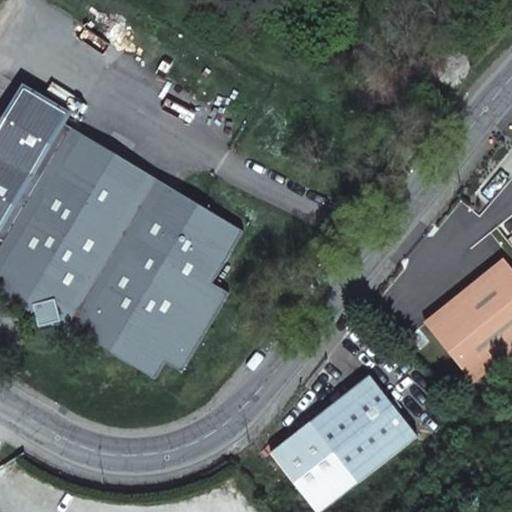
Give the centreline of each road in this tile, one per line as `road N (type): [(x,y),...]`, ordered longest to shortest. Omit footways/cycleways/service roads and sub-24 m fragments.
road 1 (tertiary): [(511,85),(234,416),(193,448),(102,458),(0,402)]
road 2 (unknown): [(380,239),(65,65),(14,47),(0,60)]
